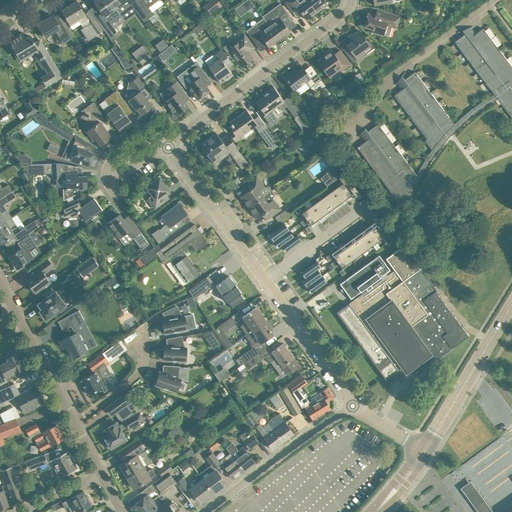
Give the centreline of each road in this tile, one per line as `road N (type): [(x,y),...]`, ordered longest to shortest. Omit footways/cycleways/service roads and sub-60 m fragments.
road 1 (residential): [(166,146),(184,124),(341,15),(347,0)]
road 2 (residential): [(200,511),(354,404)]
road 3 (residential): [(264,279),(166,146)]
road 4 (residential): [(74,423),(0,280)]
road 5 (residential): [(354,404),(264,279)]
road 6 (residential): [(141,330),(144,356),(127,385),(74,423)]
road 7 (residential): [(264,279),(365,207)]
